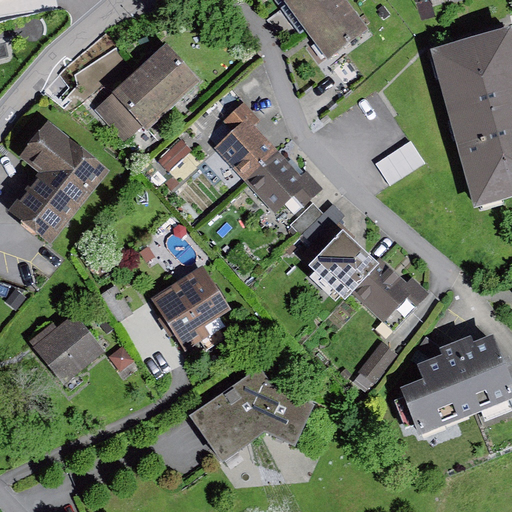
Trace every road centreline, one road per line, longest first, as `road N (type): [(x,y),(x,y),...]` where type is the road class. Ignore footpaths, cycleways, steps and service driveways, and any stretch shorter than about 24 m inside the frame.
road 1 (residential): [(463,289),(301,137),(272,53),(244,16),(208,0)]
road 2 (residential): [(119,0),(52,59),(0,125)]
